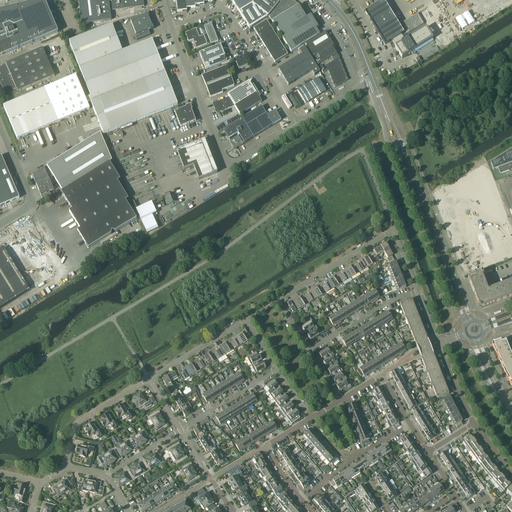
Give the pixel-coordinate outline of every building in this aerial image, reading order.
[(23,4),(22,4),(22,5),(0,10),(0,57),(58,33),(44,0),(24,5),(24,4),(25,3),(23,4)] [(79,0),(82,24),(110,20),(109,11),(144,7),(142,0),(79,0)] [(177,12),(186,11),(184,0),(172,0),(173,2),(176,2),(177,12)] [(186,9),(195,8),(194,0),(184,0),(186,11),(187,11),(186,9)] [(225,0),(232,1),(239,12),(253,3),(254,0),(212,0),(212,2),(213,2),(212,0),(225,0)] [(254,0),(253,3),(239,12),(249,29),(267,18),(268,16),(280,0),(254,0)] [(291,53),(305,45),(320,35),(316,29),(318,28),(310,15),(308,17),(305,12),(303,10),(299,6),(297,4),(293,1),(291,0),(280,0),(268,16),(291,53)] [(378,3),(365,12),(370,20),(376,30),(385,45),(393,40),(396,46),(395,47),(395,48),(397,52),(400,56),(402,58),(405,56),(411,52),(414,50),(415,52),(433,41),(432,39),(433,39),(432,37),(429,32),(426,28),(425,28),(423,24),(417,14),(417,15),(402,24),(407,33),(403,37),(401,35),(404,33),(399,25),(396,21),(391,13),(384,1),(383,0),(381,2),(378,3)] [(145,16),(130,22),(136,35),(134,36),(136,41),(150,35),(148,31),(150,30),(150,31),(154,29),(152,26),(151,23),(150,20),(149,20),(148,18),(149,17),(148,14),(144,15),(145,16)] [(253,29),(259,38),(272,30),(266,21),(253,29)] [(211,24),(204,27),(211,45),(218,42),(211,24)] [(69,42),(79,69),(122,52),(112,25),(69,42)] [(188,43),(193,41),(199,38),(196,29),(195,29),(195,30),(185,34),(188,43)] [(259,38),(264,46),(277,38),(272,30),(259,38)] [(320,35),(305,45),(323,74),(327,71),(330,75),(329,75),(331,79),(330,80),(333,84),(332,84),(335,88),(348,80),(346,76),(344,72),(345,72),(342,68),(343,67),(341,63),(339,59),(340,58),(337,54),(336,54),(333,48),(335,47),(325,32),(320,35)] [(193,41),(196,50),(197,50),(196,50),(207,45),(204,37),(204,36),(199,38),(193,41)] [(264,46),(269,55),(282,47),(277,38),(264,46)] [(122,52),(79,69),(90,96),(85,99),(75,76),(3,107),(17,140),(89,109),(86,103),(92,100),(93,102),(91,103),(103,134),(177,105),(152,40),(122,52)] [(220,45),(199,53),(205,70),(227,61),(220,45)] [(282,47),(269,55),(275,63),(288,55),(282,47)] [(0,81),(6,96),(6,97),(54,76),(43,48),(5,64),(6,66),(3,68),(2,67),(0,68),(0,81)] [(302,55),(278,70),(288,86),(312,71),(314,76),(320,72),(304,48),(299,51),(302,55)] [(236,63),(238,70),(248,66),(245,59),(236,63)] [(201,76),(210,98),(223,93),(222,91),(234,86),(226,66),(201,76)] [(318,78),(297,91),(305,104),(326,91),(318,78)] [(229,98),(234,106),(257,92),(253,85),(251,86),(249,82),(227,95),(229,98)] [(234,106),(240,116),(261,102),(259,98),(260,97),(257,92),(234,106)] [(288,97),(296,110),(301,106),(293,94),(288,97)] [(229,98),(212,104),(216,114),(234,106),(229,98)] [(186,108),(174,112),(180,127),(196,121),(191,110),(192,110),(190,105),(185,107),(186,108)] [(233,147),(234,148),(236,148),(237,148),(278,122),(281,121),(275,111),(267,116),(261,107),(223,131),(233,147)] [(47,166),(62,191),(109,162),(112,161),(101,135),(47,166)] [(176,152),(184,170),(193,167),(198,180),(217,173),(204,141),(203,141),(176,152)] [(511,149),(491,162),(490,163),(493,170),(498,169),(500,174),(511,169),(511,149)] [(62,191),(61,192),(72,210),(69,212),(80,229),(77,231),(88,249),(91,247),(115,232),(136,219),(125,201),(128,200),(117,182),(120,180),(109,162),(62,191)] [(38,173),(38,172),(32,174),(34,180),(36,184),(41,196),(42,199),(47,197),(45,194),(47,193),(47,194),(50,193),(49,192),(54,190),(44,167),(43,168),(41,169),(40,170),(40,171),(41,172),(40,171),(39,171),(38,171),(38,172),(38,173)] [(438,196),(437,197),(445,217),(444,217),(465,271),(479,266),(481,269),(511,256),(511,230),(510,226),(509,226),(501,207),(502,206),(487,168),(470,175),(437,196),(438,196)] [(7,169),(0,172),(0,206),(19,199),(7,169)] [(165,197),(168,205),(177,202),(174,193),(165,197)] [(151,202),(135,209),(144,228),(146,234),(158,229),(153,218),(155,217),(154,214),(156,213),(151,202)] [(374,252),(371,254),(374,259),(377,257),(376,256),(383,252),(385,245),(385,244),(384,244),(383,245),(373,251),(374,252)] [(386,245),(385,245),(383,252),(388,259),(387,259),(390,264),(395,263),(391,257),(393,256),(387,246),(386,245)] [(367,256),(362,259),(368,268),(376,263),(374,259),(371,254),(370,253),(366,255),(367,256)] [(357,261),(353,263),(359,273),(368,268),(362,259),(358,262),(357,261)] [(396,262),(395,263),(390,264),(387,266),(389,271),(398,268),(396,262)] [(7,263),(0,267),(0,273),(0,274),(10,268),(7,263)] [(350,267),(346,270),(351,278),(359,273),(353,263),(349,266),(350,267)] [(10,268),(0,274),(3,278),(13,272),(10,268)] [(400,273),(398,268),(389,271),(391,276),(400,273)] [(340,271),(336,273),(342,283),(351,278),(346,270),(341,272),(340,271)] [(13,272),(3,278),(6,283),(16,277),(13,272)] [(333,277),(329,280),(334,289),(342,283),(336,273),(332,276),(333,277)] [(402,278),(400,273),(391,276),(393,281),(402,278)] [(489,292),(486,291),(486,290),(487,290),(482,277),(483,277),(482,273),(468,278),(468,279),(469,279),(469,280),(469,281),(470,283),(470,282),(474,293),(480,309),(496,303),(495,302),(511,296),(511,280),(492,289),(492,290),(489,291),(490,292),(489,292)] [(16,277),(6,283),(8,287),(18,281),(16,277)] [(404,283),(402,278),(393,281),(395,286),(404,283)] [(323,281),(319,284),(326,294),(334,289),(329,280),(324,283),(323,281)] [(18,281),(8,287),(12,292),(14,291),(20,287),(22,286),(21,286),(18,281)] [(6,283),(0,286),(0,292),(8,287),(6,283)] [(22,286),(20,287),(25,295),(31,292),(26,283),(21,286),(22,286)] [(406,288),(404,283),(395,286),(397,291),(406,288)] [(316,287),(312,290),(317,299),(326,294),(319,284),(316,286),(316,287)] [(8,287),(0,292),(0,296),(1,298),(2,299),(3,298),(9,294),(12,292),(8,287)] [(20,287),(14,291),(19,299),(25,295),(20,287)] [(307,292),(303,294),(309,304),(317,299),(312,290),(307,293),(307,292)] [(374,290),(370,293),(375,302),(378,300),(377,299),(382,297),(378,290),(375,292),(374,290)] [(12,292),(9,294),(14,302),(19,299),(14,291),(12,292)] [(370,293),(365,296),(370,304),(372,303),(372,304),(375,302),(370,293)] [(9,294),(3,298),(8,306),(14,302),(9,294)] [(299,298),(295,301),(300,309),(309,304),(303,294),(299,297),(299,298)] [(365,296),(361,299),(365,307),(370,304),(365,296)] [(361,299),(356,302),(361,310),(365,307),(361,299)] [(300,309),(295,301),(290,303),(290,302),(285,305),(292,315),(300,309)] [(410,301),(409,301),(400,305),(416,345),(417,348),(420,356),(421,358),(437,399),(449,394),(446,388),(435,360),(433,354),(427,340),(425,334),(414,306),(413,307),(411,302),(411,301),(410,301)] [(356,302),(351,304),(356,312),(361,310),(356,302)] [(351,304),(347,307),(352,315),(356,312),(351,304)] [(347,307),(342,310),(347,318),(352,315),(347,307)] [(342,310),(337,313),(342,321),(347,318),(342,310)] [(385,312),(382,314),(388,323),(393,320),(392,318),(394,317),(390,310),(386,313),(385,312)] [(337,313),(333,316),(338,325),(341,323),(340,322),(342,321),(337,313)] [(380,316),(378,318),(383,325),(388,323),(382,314),(379,315),(380,316)] [(338,325),(333,316),(328,319),(329,320),(326,322),(330,328),(335,325),(336,326),(338,325)] [(378,318),(374,320),(379,328),(383,325),(378,318)] [(315,326),(310,319),(301,325),(303,328),(302,329),(305,334),(307,333),(314,327),(315,326)] [(374,320),(369,323),(374,331),(379,328),(374,320)] [(369,323),(365,326),(369,334),(374,331),(369,323)] [(307,333),(309,335),(307,336),(311,341),(321,334),(315,326),(314,327),(307,333)] [(365,326),(360,329),(365,337),(369,334),(365,326)] [(242,333),(237,336),(243,345),(251,339),(245,329),(241,332),(242,333)] [(360,329),(355,332),(360,340),(365,337),(360,329)] [(355,332),(351,334),(356,342),(360,340),(355,332)] [(348,335),(345,336),(351,345),(356,342),(351,334),(349,336),(348,335)] [(232,337),(228,340),(234,350),(243,345),(237,336),(233,339),(232,337)] [(351,345),(345,336),(343,338),(343,339),(339,342),(343,348),(345,347),(346,348),(351,345)] [(225,344),(220,346),(226,355),(234,350),(228,340),(224,342),(225,344)] [(506,340),(507,342),(505,343),(504,341),(497,344),(497,343),(496,343),(495,342),(494,343),(493,344),(493,345),(496,353),(497,353),(500,361),(503,369),(507,377),(511,385),(511,384),(511,357),(507,346),(508,345),(506,340)] [(401,344),(396,346),(401,354),(406,352),(401,344)] [(215,348),(211,350),(217,360),(226,355),(220,346),(216,349),(215,348)] [(396,346),(391,349),(396,357),(401,355),(401,354),(396,346)] [(323,358),(324,361),(334,356),(332,353),(330,354),(327,349),(319,354),(321,359),(323,358)] [(391,349),(387,352),(392,360),(396,357),(391,349)] [(208,354),(203,357),(209,365),(217,360),(211,350),(207,353),(208,354)] [(387,352),(382,355),(387,363),(392,360),(387,352)] [(247,358),(251,366),(260,361),(262,360),(259,355),(257,356),(256,353),(247,358)] [(382,355),(378,358),(383,366),(387,363),(382,355)] [(327,366),(329,369),(338,364),(334,356),(324,361),(323,362),(326,367),(327,366)] [(198,358),(194,361),(200,371),(209,365),(203,357),(199,359),(198,358)] [(378,358),(373,361),(378,369),(383,366),(378,358)] [(191,364),(187,367),(192,376),(200,371),(194,361),(190,363),(191,364)] [(260,361),(251,366),(255,374),(266,368),(263,363),(262,364),(260,361)] [(373,361),(368,363),(373,371),(378,369),(373,361)] [(368,363),(364,366),(369,374),(373,371),(368,363)] [(332,374),(333,377),(342,372),(338,364),(329,369),(327,370),(330,375),(332,374)] [(369,374),(364,366),(359,369),(357,371),(360,377),(363,376),(364,377),(369,374)] [(177,371),(178,373),(181,377),(183,381),(192,376),(187,367),(182,370),(181,369),(177,371)] [(401,375),(397,368),(391,372),(392,374),(391,374),(390,375),(392,377),(394,379),(401,375)] [(336,382),(337,385),(338,385),(347,380),(345,377),(343,378),(341,373),(342,372),(333,377),(332,378),(334,383),(336,382)] [(163,380),(163,381),(173,383),(174,380),(177,378),(178,379),(181,377),(178,373),(175,374),(174,373),(164,379),(164,380),(163,380)] [(239,373),(234,376),(240,385),(243,383),(242,382),(246,380),(243,373),(240,375),(239,373)] [(394,379),(396,384),(404,380),(401,375),(394,379)] [(234,376),(230,379),(235,387),(237,386),(237,387),(240,385),(234,376)] [(230,379),(225,382),(230,390),(235,387),(230,379)] [(338,385),(337,385),(336,386),(339,391),(340,390),(342,393),(351,388),(347,380),(338,385)] [(396,384),(399,389),(406,385),(404,380),(396,384)] [(172,391),(174,394),(179,391),(177,388),(175,389),(173,386),(173,383),(163,381),(163,382),(163,383),(169,393),(172,391)] [(267,392),(269,395),(278,389),(276,386),(277,385),(274,381),(266,387),(269,391),(267,392)] [(225,382),(220,385),(225,393),(230,390),(225,382)] [(399,389),(402,394),(409,390),(411,389),(409,384),(406,385),(399,389)] [(220,385),(216,387),(221,395),(225,393),(220,385)] [(216,387),(211,390),(216,398),(221,395),(216,387)] [(374,394),(375,397),(383,393),(381,390),(382,390),(380,387),(370,393),(371,395),(374,394)] [(269,395),(275,403),(283,396),(281,394),(283,393),(279,388),(278,389),(269,395)] [(173,398),(176,403),(184,398),(181,393),(182,393),(181,390),(179,391),(174,394),(173,395),(174,397),(173,398)] [(211,390),(207,393),(212,402),(215,400),(214,399),(216,398),(211,390)] [(402,394),(404,399),(412,395),(409,390),(402,394)] [(212,402),(207,393),(202,396),(203,398),(200,399),(204,406),(209,403),(209,404),(212,402)] [(250,395),(247,397),(252,406),(257,403),(256,401),(259,400),(255,393),(250,396),(250,395)] [(376,399),(378,402),(385,398),(383,393),(375,397),(373,398),(374,400),(376,399)] [(134,400),(133,401),(136,406),(138,405),(139,407),(143,404),(146,409),(151,406),(148,401),(145,402),(140,394),(133,398),(134,400)] [(275,403),(280,410),(289,404),(289,403),(287,401),(288,400),(285,395),(283,396),(275,403)] [(404,399),(407,404),(415,400),(412,395),(404,399)] [(245,399),(243,401),(248,409),(252,406),(247,397),(244,398),(245,399)] [(441,401),(444,406),(452,402),(449,397),(441,401)] [(180,407),(182,410),(190,405),(188,402),(187,403),(184,398),(176,403),(179,408),(180,407)] [(377,406),(378,408),(388,403),(385,398),(378,402),(380,405),(377,406)] [(415,400),(407,404),(409,407),(408,407),(409,410),(417,406),(415,400)] [(243,401),(238,403),(243,411),(248,409),(243,401)] [(280,410),(286,417),(294,411),(292,408),(294,407),(290,402),(289,403),(289,404),(280,410)] [(444,406),(446,411),(454,407),(452,402),(444,406)] [(238,403),(234,406),(239,414),(243,411),(238,403)] [(382,413),(383,412),(391,408),(388,403),(378,408),(379,410),(380,410),(382,413)] [(347,407),(349,412),(357,409),(355,404),(347,407)] [(117,412),(115,413),(119,418),(121,417),(121,418),(125,415),(128,420),(134,417),(130,412),(128,413),(122,405),(121,406),(120,405),(116,407),(117,408),(116,409),(117,412)] [(190,405),(182,410),(183,412),(182,413),(185,418),(193,413),(190,408),(191,408),(190,405)] [(234,406),(229,409),(234,417),(239,414),(234,406)] [(413,414),(414,416),(421,412),(418,407),(410,412),(412,414),(413,414)] [(446,411),(449,416),(457,411),(454,407),(446,411)] [(383,416),(384,418),(393,413),(391,408),(383,412),(385,415),(383,416)] [(229,409),(224,412),(229,420),(234,417),(229,409)] [(349,412),(351,418),(359,414),(357,409),(349,412)] [(294,411),(286,417),(291,425),(300,418),(298,416),(299,414),(296,410),(294,411)] [(449,416),(451,421),(459,416),(457,411),(449,416)] [(222,412),(219,414),(225,423),(229,420),(224,412),(223,413),(222,412)] [(414,416),(417,421),(424,417),(421,412),(414,416)] [(150,420),(153,425),(162,419),(160,416),(159,417),(158,415),(156,416),(154,413),(147,418),(149,421),(150,420)] [(385,420),(387,423),(396,418),(393,413),(384,418),(384,420),(385,420)] [(100,422),(104,427),(106,426),(106,427),(110,424),(114,429),(119,426),(115,421),(113,422),(108,414),(106,415),(106,414),(101,417),(102,417),(101,418),(102,421),(100,422)] [(225,423),(219,414),(217,415),(217,416),(213,419),(217,426),(219,424),(220,426),(225,423)] [(351,418),(353,423),(361,419),(359,414),(351,418)] [(459,416),(451,421),(454,426),(455,425),(457,427),(462,424),(461,422),(462,421),(459,416)] [(417,421),(420,426),(427,422),(424,417),(417,421)] [(387,423),(386,423),(389,428),(393,427),(394,429),(400,426),(398,423),(400,423),(398,420),(396,418),(387,423)] [(162,419),(153,425),(156,430),(155,431),(157,433),(164,429),(162,426),(164,425),(163,423),(164,422),(162,419)] [(353,423),(355,428),(363,424),(361,419),(353,423)] [(274,420),(267,425),(272,432),(277,430),(276,428),(278,426),(274,420)] [(420,426),(423,431),(430,426),(427,422),(420,426)] [(89,436),(91,435),(91,436),(95,433),(99,438),(104,435),(100,430),(98,431),(93,423),(91,424),(91,423),(87,426),(87,427),(86,427),(87,430),(86,431),(89,436)] [(355,428),(357,433),(365,429),(363,424),(355,428)] [(198,435),(199,438),(207,433),(206,431),(206,430),(203,425),(193,431),(196,436),(198,435)] [(267,425),(262,427),(267,435),(272,432),(267,425)] [(423,431),(426,436),(435,430),(432,425),(430,426),(423,431)] [(262,427),(258,430),(263,438),(267,435),(262,427)] [(304,435),(308,440),(315,433),(311,429),(304,435)] [(357,433),(359,438),(367,434),(365,429),(357,433)] [(258,430),(253,433),(258,441),(263,438),(258,430)] [(435,430),(426,436),(428,438),(427,438),(429,441),(438,435),(435,430)] [(142,434),(137,437),(142,446),(145,444),(145,443),(147,442),(145,440),(148,438),(144,431),(141,432),(142,434)] [(199,441),(202,446),(212,440),(210,436),(209,436),(207,433),(199,438),(200,440),(199,441)] [(253,433),(249,436),(253,444),(258,441),(253,433)] [(308,440),(311,444),(318,437),(315,433),(308,440)] [(367,434),(359,438),(362,446),(369,443),(368,440),(370,439),(367,434)] [(401,442),(403,445),(410,441),(408,438),(409,438),(407,435),(406,436),(404,434),(399,437),(400,440),(397,442),(398,444),(401,442)] [(463,442),(466,447),(475,441),(474,441),(472,439),(474,438),(472,435),(470,437),(469,434),(462,439),(464,440),(464,441),(463,442)] [(249,436),(244,439),(249,447),(249,446),(253,444),(249,436)] [(131,438),(128,440),(133,447),(135,446),(136,448),(138,447),(139,447),(142,446),(137,437),(132,440),(131,438)] [(311,444),(315,448),(322,442),(318,437),(311,444)] [(244,439),(239,442),(244,449),(249,447),(244,439)] [(126,443),(121,446),(127,455),(130,453),(129,452),(131,451),(130,449),(133,447),(128,440),(125,442),(126,443)] [(206,450),(208,452),(216,448),(214,445),(215,444),(212,440),(202,446),(205,451),(206,450)] [(402,450),(404,452),(413,445),(410,441),(403,445),(405,448),(402,450)] [(466,447),(470,451),(479,445),(477,443),(475,444),(474,442),(475,441),(466,447)] [(77,447),(76,452),(77,452),(76,454),(79,454),(79,456),(85,458),(85,456),(86,456),(87,451),(93,452),(95,446),(98,444),(89,442),(88,445),(88,448),(78,446),(78,447),(77,447)] [(244,449),(239,442),(235,444),(239,452),(244,449)] [(315,448),(318,452),(325,446),(322,442),(315,448)] [(383,446),(382,447),(387,454),(391,451),(386,443),(384,445),(383,446)] [(170,452),(173,457),(182,451),(180,448),(179,449),(178,447),(176,448),(174,445),(167,450),(169,453),(170,452)] [(407,452),(409,455),(416,450),(413,445),(404,452),(405,453),(407,452)] [(470,451),(473,456),(481,450),(480,451),(479,448),(480,447),(479,445),(470,451)] [(116,448),(113,449),(117,457),(120,455),(121,457),(123,456),(124,457),(127,455),(121,446),(116,449),(116,448)] [(210,454),(213,460),(222,454),(219,450),(220,449),(218,446),(216,448),(208,452),(208,453),(210,452),(212,454),(210,454)] [(318,452),(322,456),(329,450),(325,446),(318,452)] [(277,450),(282,457),(289,452),(286,448),(284,449),(282,447),(277,450)] [(379,448),(377,449),(382,458),(387,454),(382,447),(380,448),(379,448)] [(111,452),(106,455),(111,464),(115,463),(114,462),(116,460),(115,458),(117,457),(113,449),(110,451),(111,452)] [(374,452),(373,453),(378,461),(382,458),(377,449),(375,451),(374,452)] [(322,456),(326,460),(332,454),(329,450),(322,456)] [(409,460),(410,461),(419,455),(416,450),(409,455),(407,456),(409,459),(409,460)] [(473,456),(477,461),(485,454),(484,452),(482,453),(480,451),(481,450),(473,456)] [(182,451),(173,457),(176,462),(174,462),(176,465),(184,461),(182,458),(184,457),(183,455),(184,454),(182,451)] [(441,459),(443,461),(450,456),(446,451),(440,456),(439,456),(440,459),(441,459)] [(282,457),(285,461),(292,456),(289,452),(282,457)] [(253,460),(256,464),(263,460),(259,453),(254,456),(255,458),(253,460)] [(370,454),(368,456),(373,464),(378,461),(373,453),(371,454),(370,454)] [(222,454),(213,460),(217,465),(218,464),(219,466),(227,461),(226,458),(225,459),(222,454)] [(332,454),(326,460),(329,464),(330,463),(332,465),(338,460),(332,454)] [(477,461),(480,465),(488,459),(487,460),(485,457),(487,456),(485,454),(477,461)] [(111,464),(106,455),(101,458),(100,457),(97,459),(102,466),(104,465),(106,467),(108,465),(108,466),(111,464)] [(152,455),(149,457),(155,466),(160,463),(160,464),(163,463),(159,455),(156,457),(155,455),(153,456),(152,455)] [(285,461),(288,466),(295,461),(296,460),(294,455),(292,456),(285,461)] [(412,463),(414,466),(423,460),(419,455),(410,461),(411,463),(412,463)] [(366,458),(364,459),(369,467),(373,464),(368,456),(366,457),(366,458)] [(443,461),(446,466),(453,461),(450,456),(443,461)] [(146,463),(143,465),(148,472),(151,470),(150,469),(155,466),(149,457),(146,459),(147,460),(145,461),(146,463)] [(359,462),(357,464),(361,470),(363,469),(364,470),(369,467),(364,459),(362,460),(361,460),(359,462)] [(480,465),(484,470),(492,463),(490,461),(489,462),(487,460),(488,459),(480,465)] [(257,470),(259,469),(266,464),(263,460),(256,464),(254,465),(257,470)] [(415,469),(416,471),(426,464),(423,460),(414,466),(416,469),(415,469)] [(288,466),(290,470),(298,465),(295,461),(288,466)] [(446,466),(449,470),(456,466),(453,461),(446,466)] [(484,470),(488,475),(495,468),(494,469),(492,467),(494,465),(492,463),(484,470)] [(137,465),(134,467),(139,476),(144,473),(145,474),(148,472),(143,465),(141,466),(140,464),(138,466),(137,465)] [(259,469),(261,473),(268,469),(266,464),(259,469)] [(290,470),(293,474),(302,468),(299,464),(298,465),(290,470)] [(352,467),(350,468),(355,476),(360,472),(359,472),(361,470),(357,464),(355,465),(354,464),(352,466),(352,467)] [(420,471),(422,474),(429,469),(426,464),(416,471),(417,472),(420,471)] [(182,472),(185,477),(194,471),(192,468),(191,469),(190,467),(188,468),(186,465),(179,470),(181,473),(182,472)] [(231,485),(231,486),(240,481),(238,478),(240,477),(239,475),(241,473),(239,469),(237,466),(228,472),(230,476),(232,476),(233,478),(228,481),(229,482),(228,483),(229,485),(231,485)] [(449,470),(452,475),(459,470),(456,466),(449,470)] [(131,473),(128,474),(132,481),(135,480),(135,479),(139,476),(134,467),(131,468),(131,469),(129,471),(131,473)] [(293,474),(296,478),(303,473),(305,472),(303,468),(302,468),(293,474)] [(347,469),(345,471),(351,479),(355,476),(350,468),(348,469),(347,469)] [(488,475),(491,479),(500,472),(498,470),(496,471),(494,469),(495,468),(488,475)] [(262,478),(264,477),(271,473),(268,469),(261,473),(259,474),(262,478)] [(429,469),(422,474),(424,477),(421,478),(423,480),(433,474),(431,471),(430,471),(429,469)] [(452,475),(455,480),(462,475),(459,470),(452,475)] [(194,471),(185,477),(188,482),(187,482),(189,485),(196,481),(194,478),(196,477),(195,475),(196,474),(194,471)] [(343,473),(341,474),(346,482),(351,479),(345,471),(343,472),(343,473)] [(377,481),(378,482),(387,476),(384,472),(374,478),(376,480),(377,481)] [(491,479),(495,483),(503,477),(502,477),(500,475),(501,474),(500,472),(491,479)] [(264,477),(267,482),(274,477),(271,473),(264,477)] [(296,478),(299,483),(306,478),(303,473),(296,478)] [(122,474),(119,476),(124,485),(129,482),(130,483),(132,481),(128,474),(125,476),(124,474),(122,475),(122,474)] [(338,475),(336,477),(342,485),(346,482),(341,474),(339,476),(338,475)] [(455,480),(458,484),(465,480),(462,475),(455,480)] [(124,485),(119,476),(115,478),(116,479),(114,480),(119,488),(124,485)] [(379,485),(380,487),(388,482),(390,481),(387,476),(378,482),(379,484),(379,485)] [(267,482),(269,486),(276,482),(274,477),(267,482)] [(306,478),(299,483),(304,489),(309,486),(308,485),(310,484),(309,482),(311,481),(308,477),(306,478)] [(342,485),(336,477),(334,478),(334,479),(329,482),(333,488),(336,486),(337,488),(342,485)] [(495,483),(499,488),(507,480),(505,478),(504,480),(502,478),(503,477),(495,483)] [(62,482),(58,485),(64,494),(69,490),(70,491),(73,489),(71,486),(74,485),(72,480),(69,482),(66,484),(65,482),(63,483),(62,482)] [(458,484),(462,489),(469,485),(465,480),(458,484)] [(507,480),(499,488),(503,492),(510,485),(509,486),(508,484),(509,483),(507,480)] [(82,491),(88,492),(90,482),(86,481),(86,482),(83,482),(83,484),(80,483),(78,492),(82,493),(82,491)] [(240,488),(241,491),(246,488),(247,487),(244,482),(241,485),(239,482),(240,481),(231,486),(232,487),(231,488),(233,490),(234,491),(240,488)] [(90,482),(88,492),(95,494),(95,495),(102,497),(104,488),(97,487),(97,485),(95,484),(95,483),(90,482)] [(269,486),(272,490),(279,486),(276,482),(269,486)] [(383,490),(384,491),(391,486),(388,482),(380,487),(382,489),(383,490)] [(174,483),(169,486),(174,494),(176,492),(177,494),(180,492),(174,483)] [(164,487),(165,489),(170,498),(173,496),(172,495),(174,494),(169,486),(168,484),(164,487)] [(439,484),(434,487),(439,495),(441,493),(441,494),(445,491),(444,491),(443,490),(444,490),(444,489),(443,488),(442,487),(442,486),(441,486),(441,487),(439,484)] [(20,497),(19,503),(24,504),(26,498),(23,497),(26,488),(24,487),(25,486),(20,485),(20,486),(18,486),(17,488),(15,488),(14,494),(15,495),(20,497)] [(64,494),(58,485),(54,487),(55,488),(53,489),(54,491),(51,493),(55,500),(59,498),(58,497),(64,494)] [(357,496),(359,495),(366,490),(365,488),(365,487),(364,485),(354,492),(357,496)] [(462,489),(465,494),(472,489),(469,485),(462,489)] [(275,495),(278,493),(280,496),(283,493),(282,491),(279,486),(272,490),(275,495)] [(385,494),(386,496),(394,491),(391,486),(384,491),(385,493),(385,494)] [(434,487),(430,490),(435,498),(439,495),(434,487)] [(240,501),(241,502),(248,497),(249,496),(248,493),(249,492),(246,488),(241,491),(243,493),(237,496),(238,497),(238,499),(239,501),(240,501)] [(472,489),(465,494),(466,496),(466,497),(468,499),(477,493),(474,488),(472,489)] [(165,489),(160,492),(165,499),(167,498),(167,499),(170,498),(165,489)] [(359,495),(362,500),(370,494),(369,492),(367,492),(366,490),(359,495)] [(430,490),(425,493),(430,501),(435,498),(430,490)] [(197,500),(201,505),(211,498),(210,495),(209,496),(207,494),(206,494),(204,491),(197,495),(200,498),(197,500)] [(394,491),(386,496),(388,498),(389,499),(390,500),(397,496),(394,491)] [(160,492),(155,494),(161,503),(164,502),(163,500),(165,499),(160,492)] [(277,498),(281,502),(287,497),(284,493),(283,493),(280,496),(278,493),(275,495),(277,498)] [(425,493),(421,496),(426,504),(430,501),(425,493)] [(155,494),(151,497),(156,505),(157,504),(158,505),(161,503),(155,494)] [(362,500),(365,504),(372,499),(371,497),(371,496),(370,494),(362,500)] [(313,500),(318,506),(326,499),(325,499),(325,498),(324,496),(323,496),(322,495),(319,498),(318,496),(313,500)] [(421,496),(416,499),(421,507),(426,504),(421,496)] [(151,497),(146,500),(152,509),(155,507),(154,506),(156,505),(151,497)] [(249,504),(250,506),(256,503),(253,498),(250,500),(248,497),(241,502),(241,504),(242,506),(243,506),(244,507),(249,504)] [(281,502),(284,506),(290,500),(287,497),(281,502)] [(206,508),(208,511),(214,507),(213,504),(214,503),(212,501),(213,500),(211,498),(201,505),(204,510),(206,508)] [(415,498),(411,501),(417,510),(421,507),(416,499),(415,498)] [(318,506),(322,510),(329,503),(329,502),(327,500),(326,499),(318,506)] [(363,505),(366,510),(376,503),(375,501),(373,501),(372,499),(365,504),(363,505)] [(146,500),(142,503),(146,510),(148,509),(149,511),(152,509),(146,500)] [(183,504),(181,505),(185,511),(186,511),(190,509),(185,500),(182,502),(183,504)] [(283,507),(286,511),(294,504),(290,500),(284,506),(283,507)] [(406,504),(407,506),(411,511),(413,511),(417,510),(411,501),(406,504)] [(22,511),(23,509),(14,507),(15,504),(8,502),(7,508),(13,510),(11,511),(22,511)] [(42,508),(40,511),(51,511),(53,509),(54,509),(55,506),(47,503),(46,507),(44,506),(43,508),(42,508)] [(146,510),(142,503),(137,506),(140,511),(144,511),(145,511),(146,510)] [(247,511),(246,511),(257,511),(256,509),(258,508),(256,503),(250,506),(252,509),(247,511)] [(322,510),(323,511),(327,511),(333,507),(330,503),(329,503),(322,510)] [(376,503),(366,510),(367,511),(372,511),(378,508),(377,506),(377,505),(376,503)]
